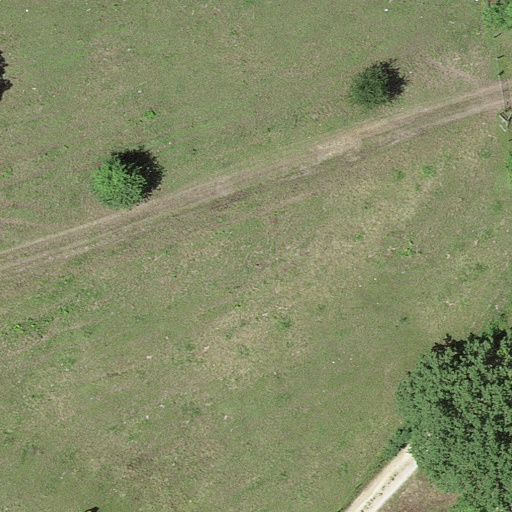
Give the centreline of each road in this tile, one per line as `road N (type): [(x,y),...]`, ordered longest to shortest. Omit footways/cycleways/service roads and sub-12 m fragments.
road 1 (track): [(511,94),(300,156),(0,260)]
road 2 (track): [(368,511),(511,348)]
